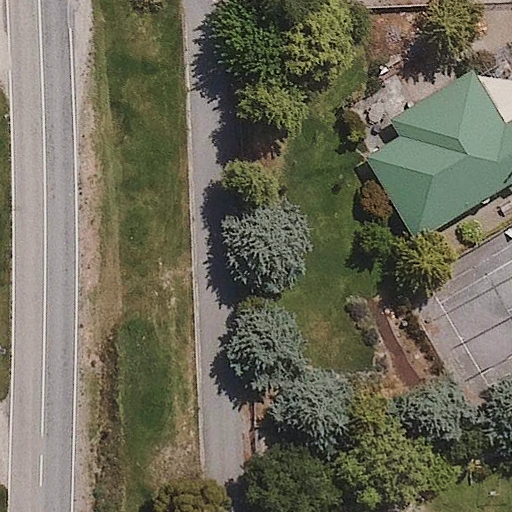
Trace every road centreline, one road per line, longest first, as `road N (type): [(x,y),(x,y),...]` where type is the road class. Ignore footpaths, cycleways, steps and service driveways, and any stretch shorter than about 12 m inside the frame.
road 1 (residential): [(199,0),(221,511)]
road 2 (tertiary): [(39,511),(39,0)]
